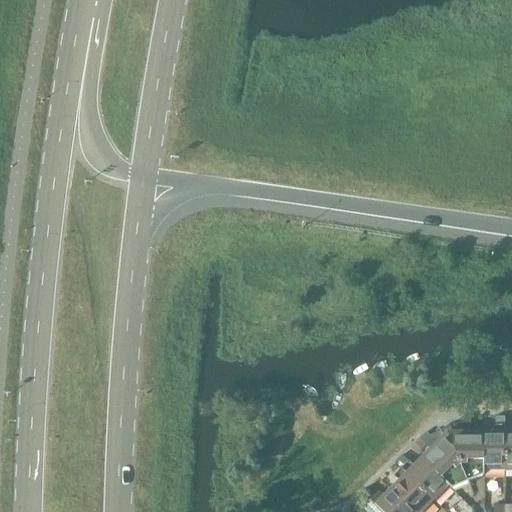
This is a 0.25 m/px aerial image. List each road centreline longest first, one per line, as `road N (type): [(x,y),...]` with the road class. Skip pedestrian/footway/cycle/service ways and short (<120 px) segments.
road 1 (secondary): [(70,78),(45,271),(28,511)]
road 2 (motorway): [(146,181),(511,235)]
road 3 (secondary): [(118,511),(146,181)]
road 4 (secondary): [(146,181),(176,0)]
road 5 (motorway): [(70,78),(103,162),(146,181)]
